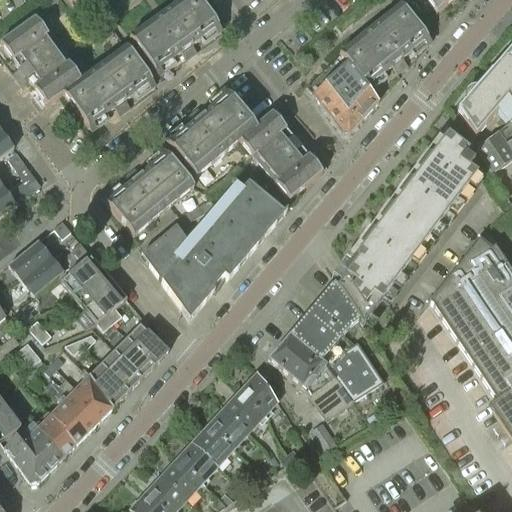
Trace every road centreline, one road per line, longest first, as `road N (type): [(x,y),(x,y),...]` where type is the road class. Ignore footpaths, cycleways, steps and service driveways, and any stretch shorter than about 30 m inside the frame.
road 1 (residential): [(304,0),(68,194),(198,362)]
road 2 (residential): [(198,362),(505,0)]
road 3 (residential): [(59,511),(198,362)]
